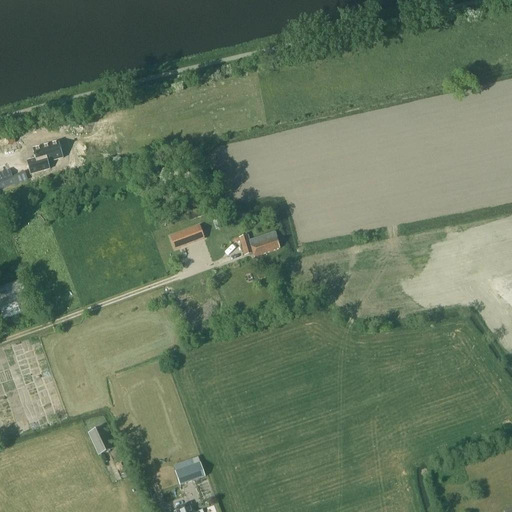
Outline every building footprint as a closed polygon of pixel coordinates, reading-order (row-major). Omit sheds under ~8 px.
[(13,137),(7,139),(9,146),(15,144),(13,137)] [(35,161),(26,164),(30,177),(50,171),(48,164),(63,159),(57,143),(31,151),(35,161)] [(0,172),(0,189),(15,184),(14,183),(27,179),(25,172),(12,176),(10,169),(0,172)] [(200,225),(171,236),(176,249),(204,239),(200,225)] [(254,257),(280,249),(275,233),(250,241),(248,236),(240,238),(245,256),(253,253),(254,257)] [(32,309),(21,279),(0,286),(0,309),(4,320),(32,309)] [(98,455),(113,448),(103,427),(88,433),(98,455)] [(175,472),(180,486),(205,477),(198,458),(173,466),(175,472)] [(149,502),(154,500),(151,491),(146,492),(149,502)] [(194,511),(195,511),(194,511),(191,503),(176,508),(177,511),(194,511)]
